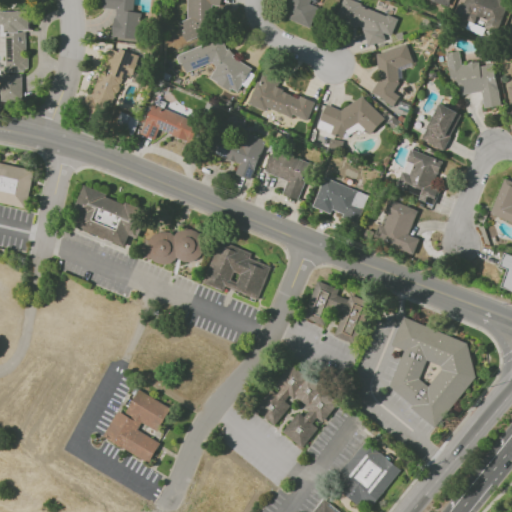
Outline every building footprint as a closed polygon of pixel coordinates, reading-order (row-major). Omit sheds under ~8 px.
[(133,0),(101,0),(101,7),(115,10),(111,37),(137,41),(141,13),(132,11),(133,0)] [(184,41),(215,29),(209,14),(226,7),(223,0),(184,0),(191,17),(177,23),(184,41)] [(310,0),(286,0),(280,17),(311,27),(318,6),(310,4),(310,0)] [(365,39),(382,45),(386,34),(391,36),(398,17),(346,0),(342,0),(337,18),(368,29),(365,39)] [(463,0),(457,18),(468,22),(466,29),(481,34),(483,28),(498,33),(509,1),(507,0),(463,0)] [(2,11),(4,71),(26,70),(25,30),(30,30),(29,10),(2,11)] [(210,78),(232,91),(248,85),(253,75),(250,66),(235,58),(232,51),(226,47),(222,37),(177,54),(184,73),(211,63),(216,66),(210,78)] [(381,92),(380,92),(383,105),(402,100),(393,67),(412,62),(407,44),(371,54),(381,92)] [(139,55),(119,49),(119,51),(108,48),(93,97),(86,95),(81,111),(107,119),(121,76),(131,79),(139,55)] [(481,91),(484,108),(501,105),(495,63),(480,66),(480,61),(461,64),(459,51),(446,53),(450,79),(455,78),(458,95),(481,91)] [(248,104),(266,111),(267,107),(307,121),(314,101),(277,88),(280,79),(260,72),(248,104)] [(0,97),(0,101),(21,101),(20,74),(0,74),(0,97)] [(164,109),(166,102),(154,98),(140,134),(155,140),(159,129),(196,143),(203,124),(164,109)] [(346,113),(327,104),(316,127),(344,139),(351,124),(374,134),(384,112),(353,98),(346,113)] [(422,140),(444,150),(461,113),(438,103),(422,140)] [(251,180),(266,140),(247,133),(244,142),(220,133),(213,154),(239,163),(235,174),(251,180)] [(264,171),(287,181),(282,194),(297,200),(312,163),(274,148),(264,171)] [(441,159),(410,150),(404,167),(402,166),(395,188),(420,195),(418,202),(433,207),(438,189),(433,188),(441,159)] [(0,162),(35,171),(27,209),(0,202),(0,162)] [(368,194),(324,177),(312,206),(330,213),(331,211),(358,222),(368,194)] [(490,215),(511,222),(511,181),(503,178),(490,215)] [(85,184),(108,194),(107,197),(125,204),(126,202),(140,207),(124,246),(77,227),(85,206),(77,203),(85,184)] [(409,234),(418,209),(389,199),(383,213),(388,214),(384,225),(378,223),(373,239),(414,254),(420,239),(409,234)] [(176,234),(183,229),(190,229),(198,231),(203,237),(205,244),(204,251),(200,258),(195,261),(189,262),(182,261),(178,258),(175,261),(169,262),(163,264),(155,262),(151,258),(148,251),(147,241),(153,235),(158,231),(164,231),(170,234),(174,236),(176,234)] [(258,298),(272,266),(251,257),(253,254),(232,245),(230,249),(220,245),(205,283),(220,290),(223,283),(258,298)] [(501,288),(511,290),(511,254),(504,252),(499,267),(507,269),(501,288)] [(301,319),(325,330),(334,308),(344,313),(334,335),(354,344),(372,303),(353,295),(350,301),(337,295),(340,289),(318,280),(301,319)] [(402,315),(468,341),(477,378),(441,426),(384,388),(402,351),(388,346),(402,315)] [(301,447),(317,428),(312,423),(316,418),(322,423),(339,402),(291,363),(274,383),(280,388),(276,393),(270,389),(254,408),(273,425),(290,405),(284,400),(289,395),(309,411),(304,417),(298,412),(282,431),(301,447)] [(174,409),(140,389),(126,412),(120,410),(105,435),(148,461),(158,444),(136,431),(142,421),(160,432),(174,409)] [(366,439),(404,469),(372,509),(364,502),(360,507),(343,493),(346,485),(336,478),(366,439)] [(314,511),(324,499),(341,511),(314,511)]
